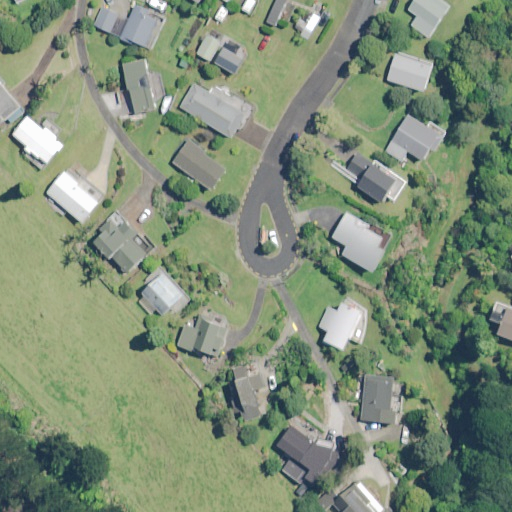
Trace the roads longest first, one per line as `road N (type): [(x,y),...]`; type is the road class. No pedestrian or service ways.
road 1 (residential): [(366,0),(272,170)]
road 2 (residential): [(271,269),(251,260),(243,242),(251,199),(272,170)]
